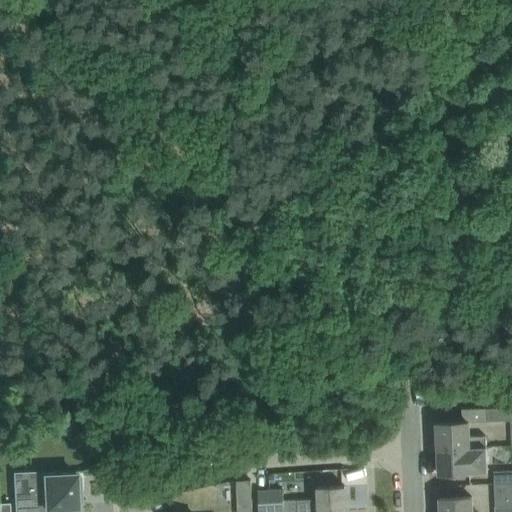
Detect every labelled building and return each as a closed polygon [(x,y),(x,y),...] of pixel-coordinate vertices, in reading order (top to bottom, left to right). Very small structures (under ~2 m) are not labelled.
[(511,407),(487,409),(488,421),(511,419),(511,407)] [(469,421),(436,423),(437,448),(486,446),(486,436),(470,436),(469,421)] [(486,446),(437,448),(438,474),(487,471),(486,446)] [(511,471),(495,472),(495,483),(511,482),(511,471)] [(82,491),(81,476),(76,476),(76,473),(44,475),(44,477),(28,478),(29,496),(14,497),(15,511),(50,511),(50,508),(78,507),(77,491),(82,491)] [(511,511),(511,482),(495,483),(496,511),(511,511)] [(259,511),(286,511),(303,511),(346,510),(345,485),(318,487),(318,497),(313,497),(313,498),(284,500),(283,489),(258,490),(259,511)] [(472,511),(472,496),(440,498),(440,511),(472,511)]
